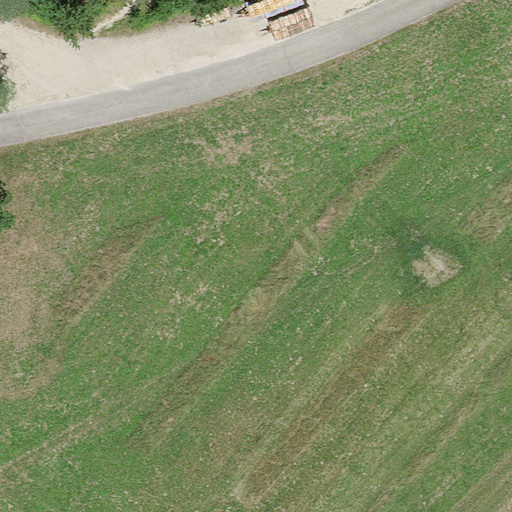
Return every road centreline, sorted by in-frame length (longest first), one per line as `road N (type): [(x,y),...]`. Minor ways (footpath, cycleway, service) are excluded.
road 1 (unclassified): [(409,0),(301,52),(0,126)]
road 2 (track): [(112,93),(0,38)]
